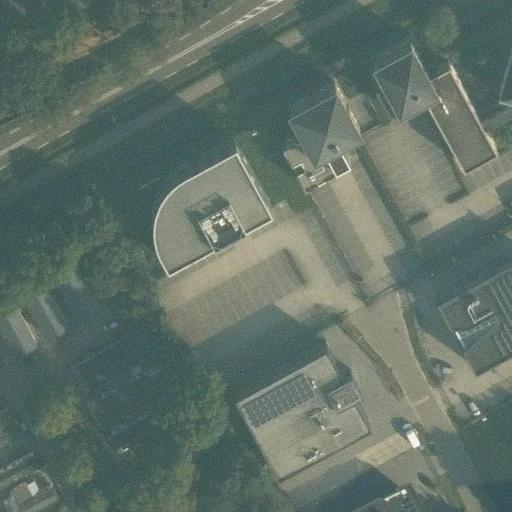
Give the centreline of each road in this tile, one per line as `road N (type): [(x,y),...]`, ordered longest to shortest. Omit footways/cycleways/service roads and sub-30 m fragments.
road 1 (primary): [(0,153),(228,28)]
road 2 (unclassified): [(482,511),(370,320)]
road 3 (residential): [(0,383),(10,376),(62,383),(90,432),(89,470),(70,511)]
